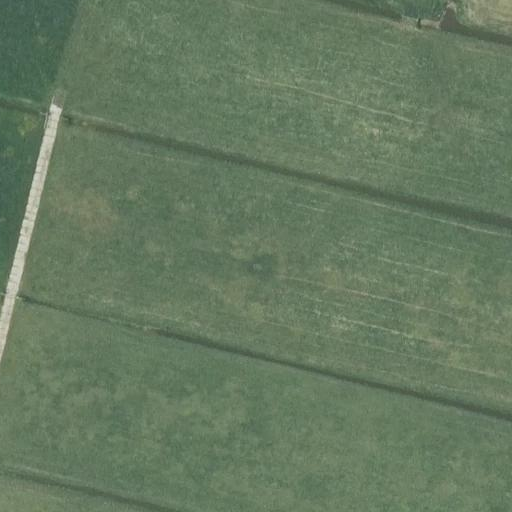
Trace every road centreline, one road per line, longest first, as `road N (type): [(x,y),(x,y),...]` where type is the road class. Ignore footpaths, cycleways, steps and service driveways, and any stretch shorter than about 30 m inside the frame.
road 1 (track): [(59,98),(407,33)]
road 2 (track): [(59,98),(0,338)]
